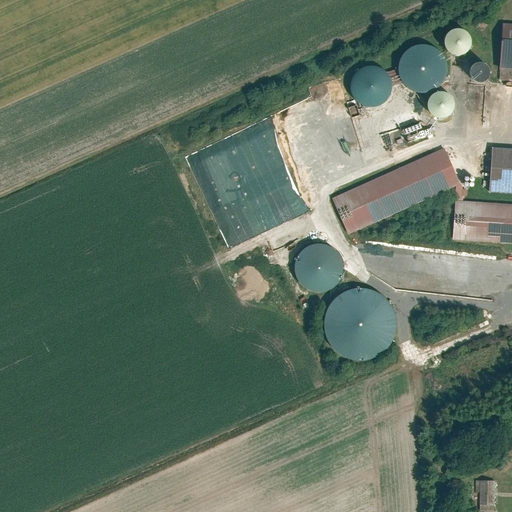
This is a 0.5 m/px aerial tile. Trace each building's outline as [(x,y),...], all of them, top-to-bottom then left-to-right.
[(456,57),(478,48),(470,27),(448,36),(456,57)] [(454,94),(444,89),(443,86),(448,73),(447,62),(440,49),(429,45),(420,46),(406,53),(402,61),(404,72),(412,88),(426,93),(437,115),(445,118),(455,117),(460,104),(454,94)] [(487,83),(498,72),(487,60),(475,71),(487,83)] [(352,77),(365,110),(398,96),(384,64),(352,77)] [(410,142),(425,136),(420,124),(405,131),(410,142)] [(448,148),(337,198),(353,234),(464,184),(448,148)] [(511,148),(498,148),(496,192),(511,192),(511,148)] [(511,203),(459,200),(456,239),(511,243),(511,203)] [(347,283),(334,241),(296,254),(309,295),(347,283)] [(392,294),(361,290),(332,296),(329,321),(335,355),(366,359),(393,354),(397,322),(392,294)] [(499,480),(483,480),(483,504),(499,504),(499,480)]
